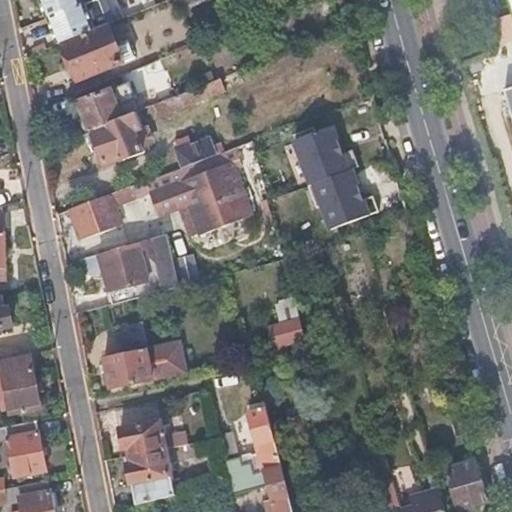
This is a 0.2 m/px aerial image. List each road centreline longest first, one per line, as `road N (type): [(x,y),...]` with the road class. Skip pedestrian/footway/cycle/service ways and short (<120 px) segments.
road 1 (residential): [(0,7),(99,511)]
road 2 (secondary): [(391,0),(511,412)]
